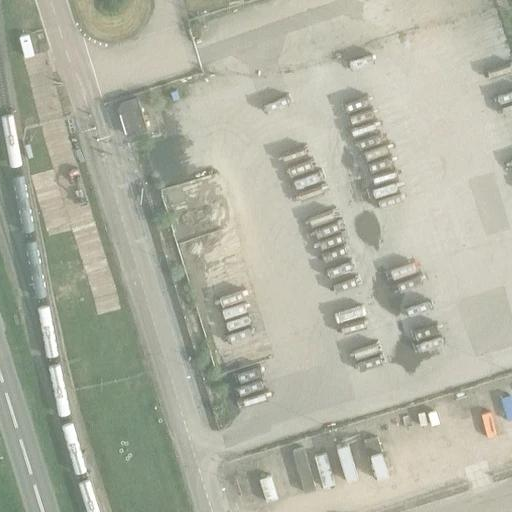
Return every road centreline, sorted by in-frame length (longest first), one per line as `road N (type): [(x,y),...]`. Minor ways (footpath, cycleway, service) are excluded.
road 1 (unclassified): [(92,133),(50,0)]
road 2 (secondary): [(41,511),(0,378)]
